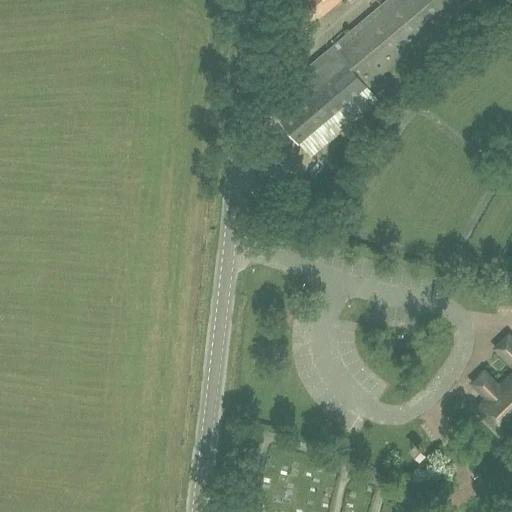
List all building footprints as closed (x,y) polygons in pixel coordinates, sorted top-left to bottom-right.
[(286,47),(341,0),(302,0),(278,20),(287,31),(279,38),(286,47)] [(390,0),(335,46),(367,85),(468,0),(390,0)] [(325,40),(360,24),(356,15),(321,31),(325,40)] [(318,53),(326,49),(320,33),(311,36),(318,53)] [(326,120),(367,85),(335,46),(317,62),(330,78),(283,117),(302,140),(326,120)] [(502,435),(511,424),(511,340),(509,337),(498,347),(511,361),(511,372),(497,387),(483,372),(472,382),(487,397),(476,408),(502,435)]
